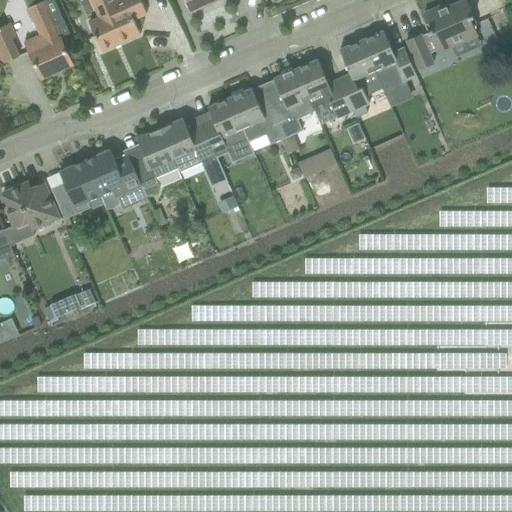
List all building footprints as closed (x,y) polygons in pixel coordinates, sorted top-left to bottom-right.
[(24,43),(41,80),(73,65),(61,38),(70,34),(54,0),(47,0),(45,1),(44,0),(24,0),(39,32),(40,35),(24,43)] [(90,0),(99,19),(89,23),(94,34),(102,52),(140,35),(134,20),(147,14),(140,0),(90,0)] [(184,0),(190,13),(217,0),(184,0)] [(406,41),(419,70),(434,64),(429,54),(436,51),(437,54),(478,36),(473,26),(477,24),(466,0),(464,0),(443,9),(441,6),(424,13),(431,30),(428,31),(428,33),(421,36),(421,34),(406,41)] [(11,24),(0,29),(0,54),(1,56),(4,64),(19,57),(12,41),(17,38),(11,24)] [(376,73),(386,94),(407,84),(406,82),(417,77),(412,67),(404,48),(393,53),(384,31),(362,41),(376,73)] [(354,112),(359,122),(365,119),(360,110),(370,105),(362,88),(367,86),(364,78),(376,73),(362,41),(340,50),(350,75),(340,79),(354,112)] [(330,102),(339,118),(354,112),(340,79),(329,84),(318,60),(296,69),(310,101),(323,95),(327,103),(330,102)] [(303,131),(297,117),(301,115),(301,116),(313,110),(296,69),(274,79),(284,103),(273,107),(286,138),(303,131)] [(252,89),(230,98),(244,130),(253,152),(271,144),(286,138),(273,107),(262,112),(252,89)] [(202,124),(216,157),(227,153),(231,146),(235,144),(231,136),(244,130),(230,98),(208,108),(213,119),(202,124)] [(183,119),(160,129),(178,169),(180,173),(202,163),(212,186),(227,180),(216,157),(202,124),(188,130),(183,119)] [(143,187),(148,197),(155,194),(159,185),(156,179),(178,169),(160,129),(137,139),(146,159),(132,165),(142,187),(143,187)] [(293,135),(287,138),(293,151),(299,149),(293,135)] [(287,138),(281,141),(287,154),(293,151),(287,138)] [(92,158),(85,161),(101,198),(102,197),(105,204),(107,209),(110,209),(114,209),(118,206),(121,203),(118,198),(142,187),(132,165),(128,156),(115,161),(110,150),(104,153),(101,152),(93,156),(92,158)] [(333,154),(300,169),(304,178),(337,163),(333,154)] [(65,184),(52,190),(60,208),(65,220),(91,208),(89,203),(101,198),(85,161),(77,165),(74,163),(66,167),(65,170),(60,172),(65,184)] [(297,168),(289,172),(292,181),(301,177),(297,168)] [(28,220),(32,230),(59,218),(44,184),(31,190),(28,183),(3,193),(9,208),(6,209),(14,226),(28,220)] [(223,213),(237,207),(233,197),(219,204),(223,213)] [(160,209),(153,212),(160,226),(166,224),(160,209)] [(0,259),(3,259),(8,258),(15,255),(4,230),(0,232),(0,259)] [(80,236),(73,238),(78,253),(92,247),(89,240),(80,236)] [(89,288),(76,294),(82,308),(95,302),(89,288)] [(50,306),(44,308),(49,322),(55,319),(50,306)] [(37,316),(31,319),(35,328),(41,325),(37,316)] [(8,317),(0,320),(0,339),(15,334),(8,317)]
